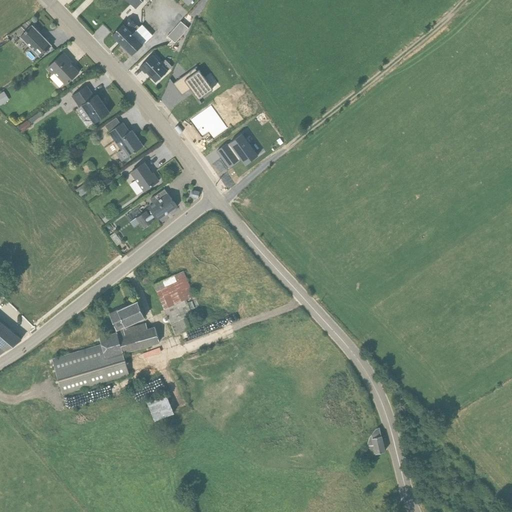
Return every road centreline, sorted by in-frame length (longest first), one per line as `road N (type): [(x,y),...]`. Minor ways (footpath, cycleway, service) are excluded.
road 1 (tertiary): [(214,196),(368,375),(413,511)]
road 2 (tertiary): [(0,363),(214,196)]
road 3 (tertiary): [(214,196),(143,99),(49,0)]
